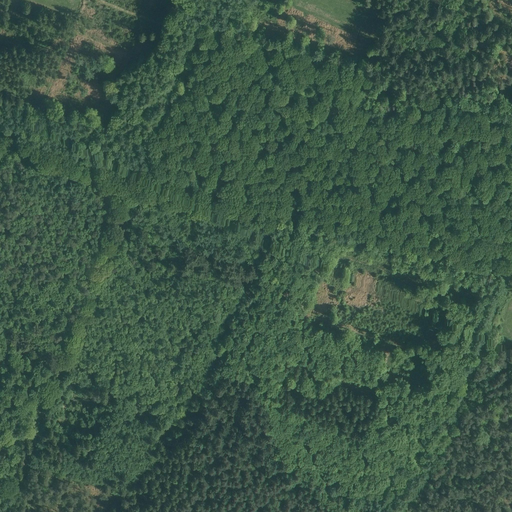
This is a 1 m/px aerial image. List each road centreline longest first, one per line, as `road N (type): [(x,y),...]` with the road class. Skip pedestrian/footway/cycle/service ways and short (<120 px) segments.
road 1 (track): [(1,511),(203,0)]
road 2 (track): [(0,127),(501,275)]
road 3 (track): [(511,249),(406,511)]
